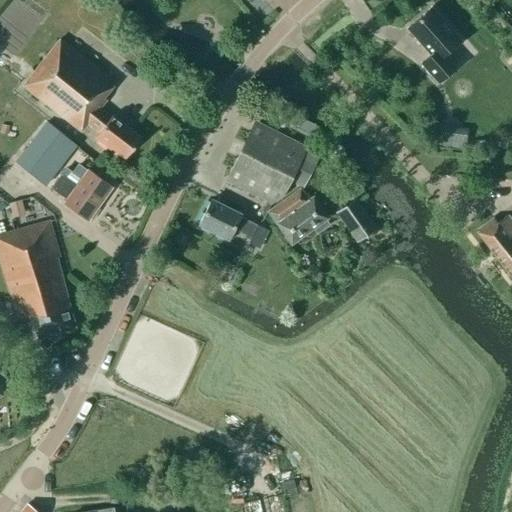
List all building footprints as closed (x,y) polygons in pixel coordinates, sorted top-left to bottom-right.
[(455,67),(444,54),(460,40),(431,7),(407,28),(430,55),(420,63),(437,83),(455,67)] [(81,132),(87,124),(98,133),(95,137),(110,150),(112,148),(125,159),(141,138),(112,115),(111,117),(99,108),(106,100),(103,98),(115,83),(59,40),(22,86),(81,132)] [(292,126),(293,127),(305,132),(309,122),(296,116),(292,126)] [(269,203),(282,194),(288,182),(299,186),(308,167),(307,166),(312,155),(304,151),(306,148),(254,121),(225,181),(269,203)] [(17,162),(46,186),(77,145),(47,124),(17,162)] [(438,126),(436,146),(464,148),(466,129),(438,126)] [(111,188),(87,170),(76,185),(67,178),(60,173),(49,187),(57,192),(67,199),(64,203),(88,220),(111,188)] [(267,211),(269,213),(291,244),(327,219),(313,198),(309,200),(299,187),(271,206),(267,211)] [(10,203),(9,203),(11,210),(23,207),(21,200),(10,203)] [(264,229),(256,225),(239,216),(240,215),(211,200),(198,225),(228,239),(233,229),(250,238),(258,241),(264,229)] [(338,213),(354,236),(371,225),(354,201),(338,213)] [(476,231),(511,278),(511,222),(507,215),(497,222),(494,218),(476,231)] [(30,317),(38,340),(75,328),(54,257),(57,256),(48,221),(0,234),(0,263),(18,321),(30,317)] [(235,511),(262,511),(260,501),(234,506),(235,511)]
